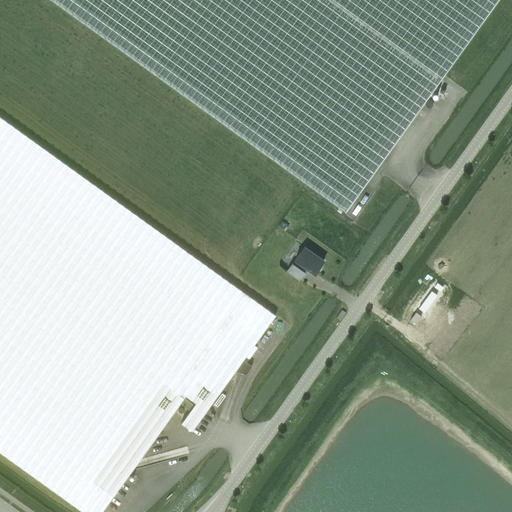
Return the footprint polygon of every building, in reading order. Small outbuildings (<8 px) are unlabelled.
[(51,0),(346,212),(434,89),(436,91),(440,86),(437,85),(498,0),(51,0)] [(252,366),(243,360),(275,315),(0,116),(0,451),(83,511),(102,511),(186,396),(195,403),(181,423),(192,431),(235,370),(246,374),(252,366)] [(322,263),(324,261),(304,247),(295,260),(292,264),(287,271),(299,279),(307,269),(314,274),(318,269),(320,270),(322,263)] [(418,308),(424,312),(437,295),(431,291),(418,308)] [(416,312),(410,320),(415,324),(421,316),(416,312)]
